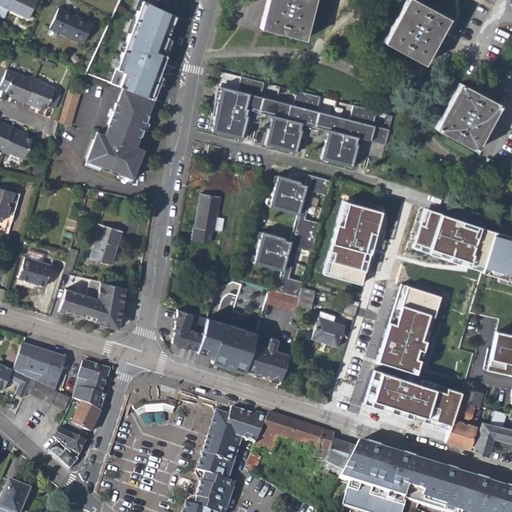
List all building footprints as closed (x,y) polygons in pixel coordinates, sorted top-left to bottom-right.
[(0,0),(0,16),(4,19),(8,11),(27,20),(36,0),(0,0)] [(120,87),(148,98),(166,56),(159,52),(176,17),(141,0),(119,0),(85,73),(120,87)] [(266,0),(259,28),(303,39),(313,0),(266,0)] [(406,0),(383,43),(423,64),(447,20),(411,0),(406,0)] [(48,28),(82,44),(92,23),(57,8),(48,28)] [(5,90),(10,93),(19,96),(17,99),(24,102),(34,78),(28,76),(27,77),(13,71),(5,68),(0,80),(0,86),(6,89),(5,90)] [(269,117),(262,145),(293,153),(299,131),(297,130),(298,124),(326,131),(318,159),(349,168),(355,145),(353,145),(355,138),(368,142),(383,146),(388,129),(373,125),(376,111),(351,105),(348,119),(316,111),(320,97),(296,91),(292,105),(259,96),(263,82),(239,76),(236,90),(215,85),(210,115),(214,116),(209,132),(239,139),(245,117),(243,117),(244,111),(269,117)] [(40,80),(34,77),(34,78),(24,102),(30,105),(32,101),(39,105),(44,106),(45,105),(51,108),(58,91),(51,88),(51,87),(40,82),(40,80)] [(437,127),(477,149),(501,104),(461,82),(437,127)] [(146,113),(152,99),(148,98),(120,87),(114,101),(113,100),(111,109),(110,112),(95,162),(97,163),(97,165),(115,172),(116,170),(131,175),(142,147),(135,144),(138,134),(139,135),(142,128),(141,128),(144,120),(145,120),(148,113),(146,113)] [(78,93),(66,89),(56,122),(56,124),(68,127),(78,93)] [(82,157),(95,162),(110,112),(108,116),(105,122),(102,132),(93,129),(82,157)] [(0,150),(2,152),(12,128),(5,125),(4,128),(0,126),(0,150)] [(31,140),(25,137),(17,134),(19,131),(12,128),(2,152),(8,155),(9,153),(22,159),(31,140)] [(276,176),(267,207),(295,215),(288,242),(282,240),(282,238),(260,232),(251,264),(279,271),(274,290),(295,296),(296,299),(294,302),(295,306),(300,288),(301,284),(287,280),(295,250),(310,254),(318,226),(303,221),(310,195),(325,199),(329,184),(310,178),(309,183),(304,181),(303,186),(297,185),(297,182),(276,176)] [(212,231),(213,229),(215,217),(218,198),(199,194),(193,228),(191,228),(190,237),(208,241),(210,231),(212,231)] [(0,223),(1,222),(5,223),(11,201),(4,199),(4,197),(0,195),(0,223)] [(322,273),(360,284),(380,211),(342,201),(322,273)] [(424,209),(411,248),(480,270),(492,231),(424,209)] [(213,229),(220,230),(222,218),(215,217),(213,229)] [(109,265),(120,231),(99,225),(90,258),(109,265)] [(511,236),(492,231),(480,270),(469,308),(502,317),(487,369),(511,376),(511,387),(508,402),(511,403),(511,236)] [(70,271),(76,251),(68,249),(64,262),(62,269),(68,270),(70,271)] [(43,287),(50,267),(23,258),(17,279),(43,287)] [(86,292),(65,285),(57,310),(83,318),(84,316),(95,278),(89,277),(86,292)] [(95,278),(84,316),(93,319),(94,318),(98,319),(97,323),(117,329),(124,287),(95,278)] [(420,340),(429,314),(434,315),(440,295),(401,283),(376,360),(415,372),(419,359),(414,358),(417,348),(422,350),(425,341),(420,340)] [(195,305),(207,309),(213,291),(200,287),(195,305)] [(314,291),(300,288),(295,306),(306,308),(307,306),(310,307),(314,291)] [(293,312),(295,306),(294,302),(296,299),(295,296),(274,290),(268,289),(264,305),(293,312)] [(196,350),(205,319),(176,310),(172,331),(173,331),(172,338),(171,337),(170,343),(196,350)] [(317,317),(332,322),(333,316),(319,311),(317,317)] [(343,326),(332,322),(317,317),(309,339),(335,347),(343,326)] [(205,319),(196,350),(196,352),(212,357),(245,367),(252,344),(255,334),(205,319)] [(243,374),(278,384),(289,355),(274,351),(277,341),(269,339),(266,348),(252,344),(245,367),(244,372),(243,374)] [(40,349),(20,342),(11,370),(30,379),(51,389),(54,379),(56,380),(63,356),(48,352),(47,355),(39,352),(40,349)] [(245,367),(212,357),(211,362),(244,372),(245,367)] [(79,379),(72,398),(80,402),(95,409),(100,394),(107,377),(102,368),(83,361),(77,378),(79,379)] [(11,370),(0,365),(0,389),(3,382),(11,382),(18,385),(14,395),(20,398),(22,398),(24,392),(30,379),(11,370)] [(363,403),(448,430),(457,399),(460,392),(446,387),(445,392),(373,370),(363,403)] [(63,410),(69,397),(59,392),(51,389),(30,379),(24,392),(63,410)] [(144,406),(162,403),(173,407),(174,405),(178,404),(180,400),(194,403),(196,398),(188,395),(189,394),(159,384),(145,385),(136,389),(137,392),(130,396),(127,397),(125,406),(130,408),(132,407),(134,411),(144,406)] [(481,393),(461,387),(460,392),(457,399),(477,405),(481,393)] [(95,409),(99,411),(104,396),(100,394),(95,409)] [(476,409),(477,405),(457,399),(448,430),(443,442),(467,449),(479,410),(476,409)] [(89,432),(99,411),(95,409),(80,402),(70,423),(89,432)] [(243,430),(257,435),(265,416),(253,412),(252,414),(213,402),(211,406),(214,411),(220,423),(219,426),(214,429),(201,471),(203,476),(218,481),(223,479),(226,480),(241,437),(243,430)] [(509,416),(511,406),(511,405),(504,402),(500,413),(492,410),(490,416),(502,420),(505,414),(509,416)] [(180,511),(186,511),(189,505),(193,503),(193,502),(201,498),(201,496),(203,486),(207,483),(219,487),(221,483),(232,487),(234,482),(226,480),(223,479),(218,481),(203,476),(201,471),(214,429),(219,426),(220,423),(214,411),(180,511)] [(313,457),(322,460),(330,440),(333,434),(266,413),(265,416),(257,435),(254,442),(253,446),(272,451),(278,438),(315,449),(313,457)] [(490,416),(488,423),(500,427),(502,420),(490,416)] [(502,448),(511,450),(511,429),(500,427),(488,423),(480,422),(471,451),(486,455),(492,440),(503,442),(502,448)] [(52,437),(64,450),(76,461),(76,460),(77,456),(78,455),(78,454),(78,453),(80,450),(81,449),(83,446),(85,444),(86,443),(87,442),(58,428),(52,437)] [(241,437),(254,442),(257,435),(243,430),(241,437)] [(354,447),(330,440),(322,460),(317,470),(337,479),(337,478),(354,447)] [(454,472),(357,441),(354,447),(337,478),(348,482),(340,505),(357,511),(411,511),(412,511),(413,511),(440,511),(441,511),(454,472)] [(49,450),(58,458),(62,453),(54,444),(49,450)] [(68,469),(76,461),(64,450),(62,453),(58,458),(57,459),(68,469)] [(244,469),(251,473),(258,456),(250,453),(244,469)] [(511,511),(511,491),(454,472),(441,511),(442,511),(511,511)] [(0,496),(0,509),(6,511),(17,511),(22,499),(24,500),(28,489),(7,480),(0,496)] [(223,511),(232,487),(221,483),(219,487),(207,483),(203,486),(201,496),(201,498),(193,502),(193,503),(189,505),(186,511),(223,511)]
